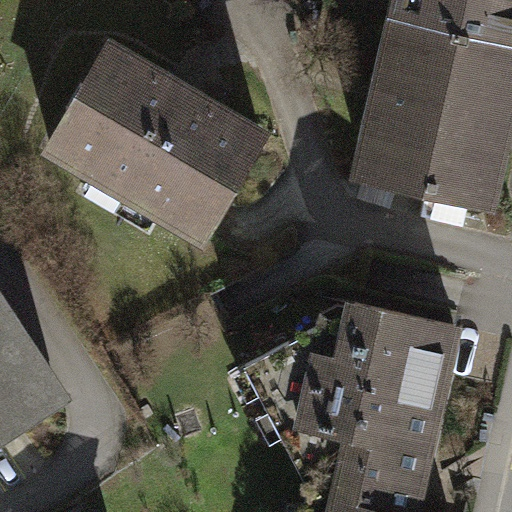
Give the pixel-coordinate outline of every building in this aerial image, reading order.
[(507,50),(511,27),(511,0),(368,0),(364,18),(507,50)] [(507,50),(364,18),(330,169),(473,201),(507,50)] [(115,31),(49,148),(209,237),(275,120),(115,31)] [(0,436),(85,380),(1,254),(0,254),(0,436)] [(315,474),(305,511),(477,511),(479,507),(438,493),(480,303),(364,274),(360,295),(334,296),(255,356),(315,474)]
